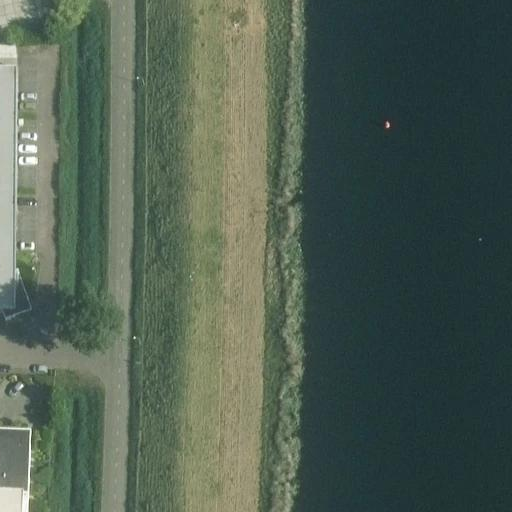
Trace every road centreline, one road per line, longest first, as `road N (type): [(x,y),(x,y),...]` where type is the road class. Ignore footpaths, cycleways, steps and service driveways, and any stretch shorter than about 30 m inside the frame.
road 1 (tertiary): [(119,356),(123,0)]
road 2 (tertiary): [(113,511),(119,356)]
